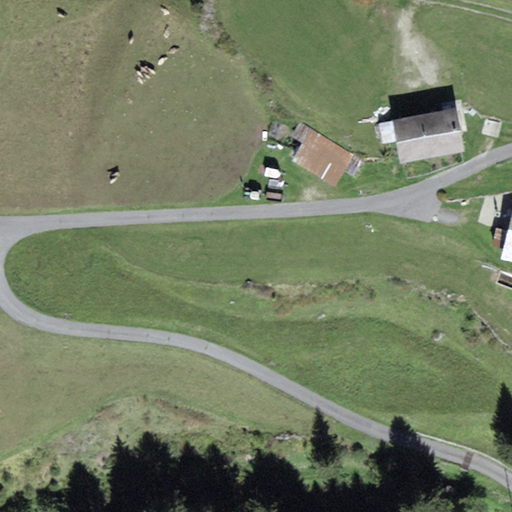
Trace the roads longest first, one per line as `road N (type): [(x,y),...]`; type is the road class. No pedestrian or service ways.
road 1 (unclassified): [(511,482),(361,424),(219,351),(42,322),(0,286)]
road 2 (unclassified): [(511,152),(360,206),(25,223),(0,234)]
